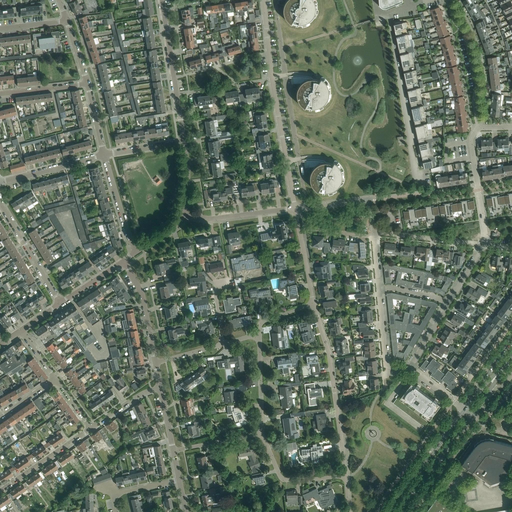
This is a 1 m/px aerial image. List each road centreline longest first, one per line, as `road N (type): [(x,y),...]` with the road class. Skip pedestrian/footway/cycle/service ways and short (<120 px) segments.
road 1 (residential): [(262,0),(294,208)]
road 2 (residential): [(345,477),(331,359),(312,304)]
road 3 (residential): [(389,13),(418,187)]
road 4 (residential): [(183,142),(161,0)]
road 5 (residential): [(478,127),(476,79),(447,0)]
road 6 (secondary): [(463,409),(393,511)]
road 7 (secondary): [(400,511),(472,415)]
road 8 (residential): [(483,244),(470,141),(478,127)]
